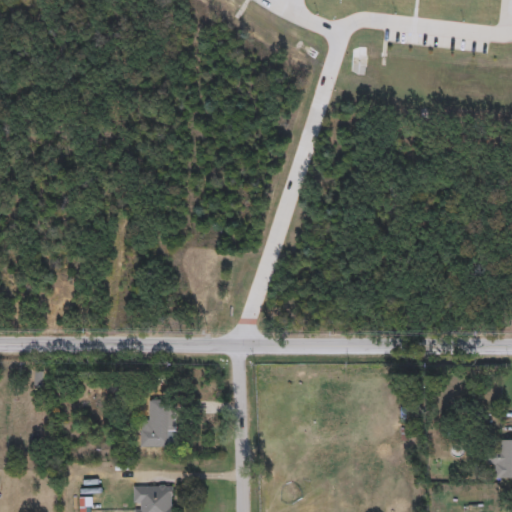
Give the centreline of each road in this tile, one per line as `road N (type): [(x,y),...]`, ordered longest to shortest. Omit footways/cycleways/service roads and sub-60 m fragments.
road 1 (tertiary): [(511,348),(0,342)]
road 2 (residential): [(242,511),(238,344)]
